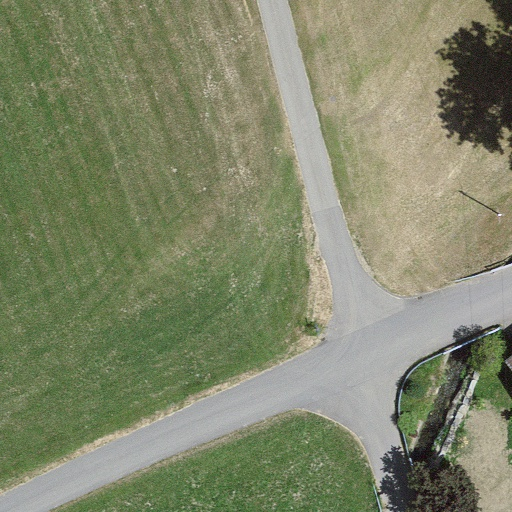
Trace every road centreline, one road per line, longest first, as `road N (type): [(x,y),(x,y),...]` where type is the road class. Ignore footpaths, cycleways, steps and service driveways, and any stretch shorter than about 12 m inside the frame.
road 1 (unclassified): [(18,511),(364,361)]
road 2 (unclassified): [(277,0),(364,361)]
road 3 (unclassified): [(364,361),(511,287)]
